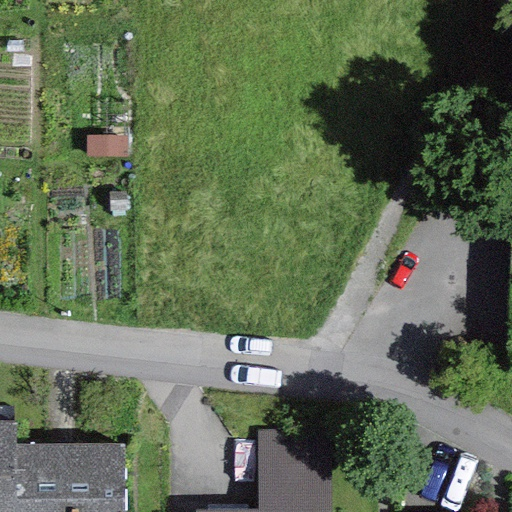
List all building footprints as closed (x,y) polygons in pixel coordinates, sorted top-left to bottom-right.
[(0,511),(32,511),(32,457),(32,432),(0,432),(0,511)] [(273,447),(275,488),(327,486),(325,445),(273,447)] [(83,511),(83,456),(32,457),(32,511),(83,511)] [(83,456),(83,511),(134,511),(134,456),(83,456)] [(275,488),(275,511),(327,511),(327,486),(275,488)]
